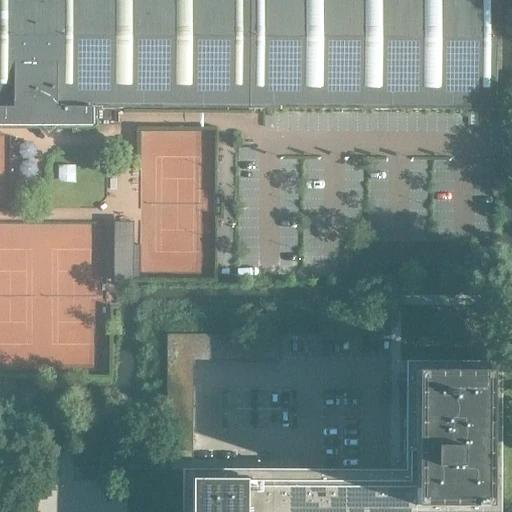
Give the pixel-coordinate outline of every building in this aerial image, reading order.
[(496,110),(496,0),(0,0),(0,125),(39,125),(48,134),(57,126),(97,125),(97,108),(238,109),(496,110)] [(194,360),(194,335),(167,335),(167,369),(193,370),(193,360),(194,360)] [(206,361),(206,335),(194,335),(194,360),(206,361)] [(218,361),(218,335),(206,335),(206,361),(218,361)] [(230,361),(230,335),(218,335),(218,361),(230,361)] [(242,361),(242,335),(230,335),(230,361),(242,361)] [(254,361),(254,335),(242,335),(242,361),(254,361)] [(266,361),(266,335),(254,335),(254,361),(266,361)] [(280,361),(280,335),(266,335),(266,361),(280,361)] [(500,511),(501,362),(406,361),(406,470),(381,470),(183,469),(182,511),(500,511)] [(193,382),(193,370),(167,369),(167,382),(193,382)] [(193,395),(193,382),(167,382),(167,395),(193,395)] [(193,408),(193,395),(167,395),(167,408),(193,408)] [(192,421),(193,408),(167,408),(167,421),(192,421)] [(192,434),(192,421),(167,421),(167,434),(192,434)] [(192,447),(192,434),(167,434),(167,447),(180,447),(192,447)] [(179,460),(180,447),(167,447),(167,460),(179,460)] [(192,460),(192,447),(180,447),(179,460),(192,460)]
